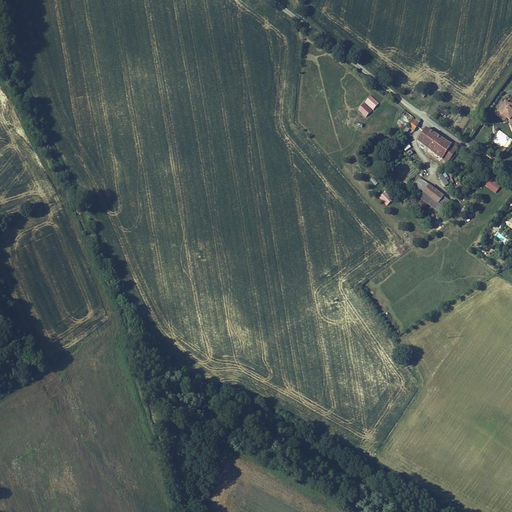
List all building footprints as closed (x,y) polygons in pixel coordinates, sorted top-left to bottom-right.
[(372,110),(379,104),(371,95),(364,102),(372,110)] [(511,100),(509,98),(499,111),(508,118),(509,116),(511,118),(510,121),(511,124),(511,100)] [(364,103),(357,109),(366,117),(372,111),(364,103)] [(435,114),(445,116),(446,110),(436,108),(435,114)] [(499,111),(497,114),(505,121),(508,118),(499,111)] [(406,128),(413,117),(405,112),(398,124),(406,128)] [(421,123),(414,118),(409,124),(416,129),(421,123)] [(457,147),(427,127),(419,138),(448,159),(457,147)] [(444,175),(439,178),(438,179),(441,185),(447,182),(444,175)] [(449,198),(433,186),(420,176),(414,184),(427,194),(439,203),(443,206),(449,198)] [(379,199),(388,206),(394,198),(384,191),(379,199)] [(427,194),(422,199),(428,203),(435,209),(439,203),(427,194)] [(424,208),(428,203),(422,199),(419,204),(424,208)] [(493,216),(501,205),(494,200),(486,210),(493,216)] [(446,208),(443,206),(439,203),(435,209),(442,213),(446,208)]
